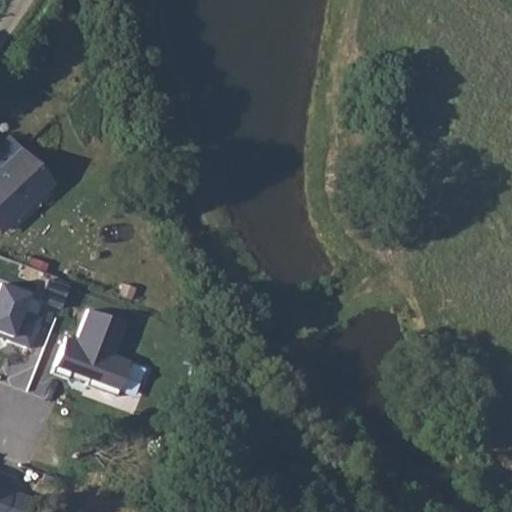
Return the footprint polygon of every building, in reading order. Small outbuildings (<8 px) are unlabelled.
[(0,174),(13,162),(1,151),(0,151),(0,174)] [(13,162),(0,174),(0,237),(20,218),(16,214),(40,188),(13,162)] [(0,342),(12,346),(11,350),(31,357),(41,326),(21,320),(27,304),(0,294),(0,342)] [(118,326),(81,314),(70,345),(60,342),(48,378),(64,383),(66,377),(84,383),(83,389),(113,399),(124,363),(108,358),(118,326)] [(166,511),(215,511),(228,499),(212,486),(203,495),(168,463),(142,490),(166,511)] [(0,511),(10,511),(15,499),(0,493),(0,511)]
